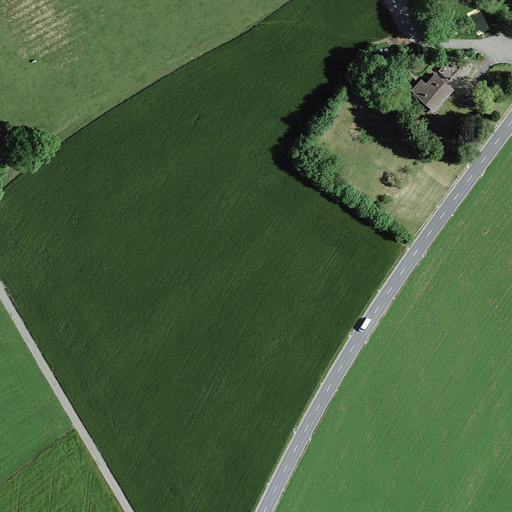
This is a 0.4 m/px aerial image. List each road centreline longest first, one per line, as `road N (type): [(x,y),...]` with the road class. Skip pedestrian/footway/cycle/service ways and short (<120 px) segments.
road 1 (tertiary): [(511,122),(355,345),(269,511)]
road 2 (unclassified): [(0,286),(127,511)]
